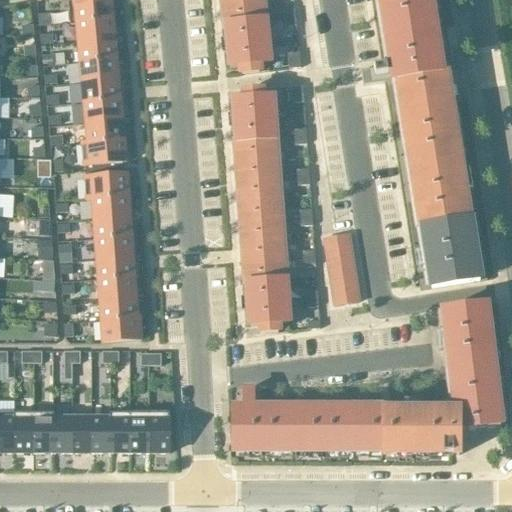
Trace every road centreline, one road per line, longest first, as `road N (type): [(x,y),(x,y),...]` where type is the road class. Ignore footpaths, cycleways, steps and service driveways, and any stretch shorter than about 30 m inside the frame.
road 1 (residential): [(168,0),(193,263),(201,492)]
road 2 (residential): [(201,492),(511,494)]
road 3 (residential): [(511,225),(476,0)]
road 4 (residential): [(0,493),(201,492)]
